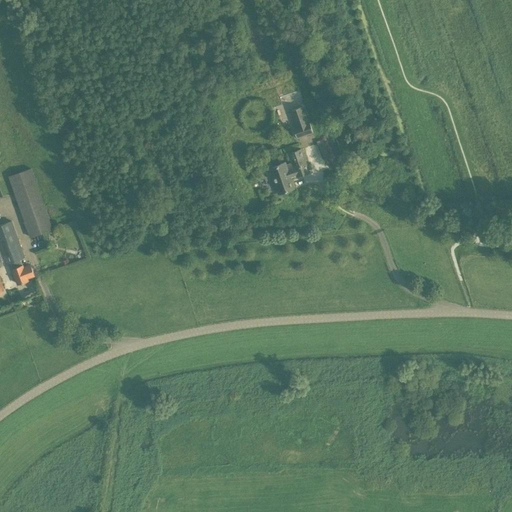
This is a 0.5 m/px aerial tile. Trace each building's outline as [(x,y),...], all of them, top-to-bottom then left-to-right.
[(293,127),(296,136),(314,130),(311,120),(308,121),(302,106),(291,110),(296,125),(293,127)] [(315,141),(323,159),(330,156),(323,138),(315,141)] [(297,176),(309,172),(300,149),(289,153),(294,168),(287,170),(285,163),(269,168),(278,194),(294,188),(290,177),(296,175),(297,176)] [(30,237),(52,229),(31,169),(9,176),(30,237)] [(9,262),(17,284),(28,280),(27,277),(34,274),(30,265),(23,268),(20,258),(24,257),(11,221),(0,224),(0,248),(5,263),(9,262)] [(152,236),(160,233),(156,224),(149,227),(152,236)]
